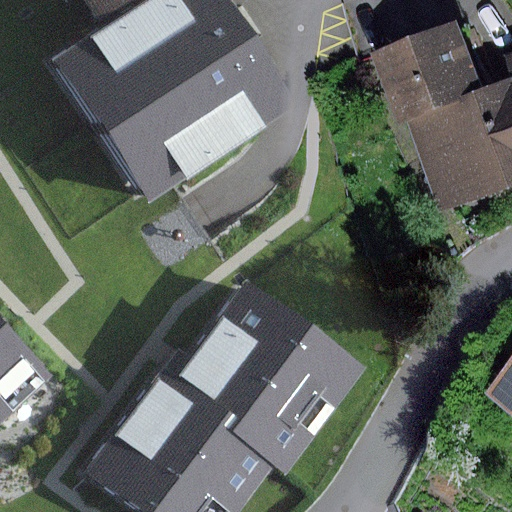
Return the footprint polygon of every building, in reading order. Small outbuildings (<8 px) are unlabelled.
[(225,0),(156,0),(52,65),(136,200),(290,104),(225,0)] [(81,0),(96,24),(133,0),(81,0)] [(478,22),(387,55),(414,128),(421,126),(455,219),(511,198),(511,113),(494,64),(478,22)] [(511,57),(494,64),(511,113),(511,57)] [(362,369),(246,287),(187,370),(178,382),(160,369),(86,473),(140,511),(241,511),(273,467),(285,476),(362,369)] [(0,428),(54,378),(0,320),(0,428)]
